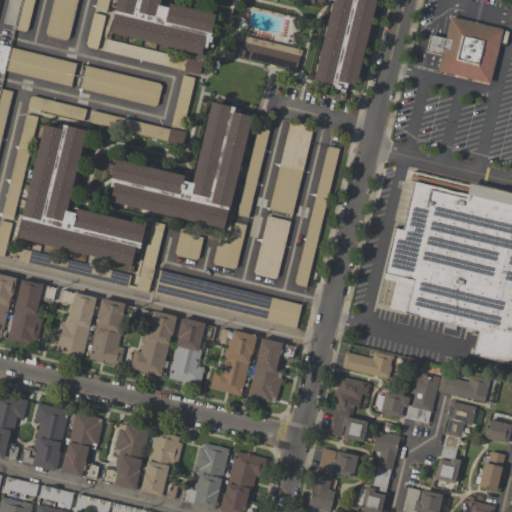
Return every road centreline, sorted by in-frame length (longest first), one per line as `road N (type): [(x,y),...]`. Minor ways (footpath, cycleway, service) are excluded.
road 1 (residential): [(275,511),(401,0)]
road 2 (residential): [(0,364),(293,440)]
